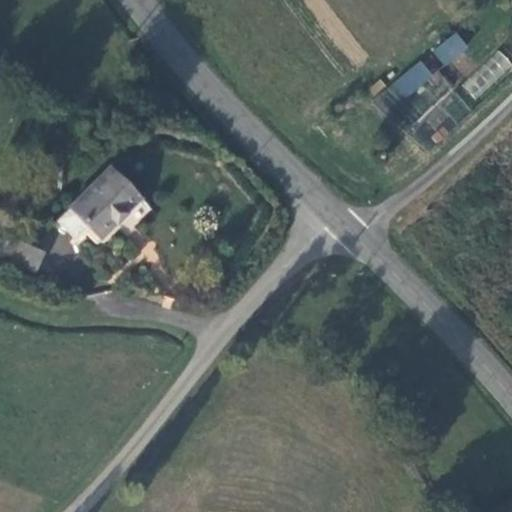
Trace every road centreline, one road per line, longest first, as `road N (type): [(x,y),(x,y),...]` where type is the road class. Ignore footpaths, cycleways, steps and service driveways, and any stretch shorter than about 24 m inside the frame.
road 1 (unclassified): [(77,511),(224,333),(335,217)]
road 2 (secondary): [(136,0),(238,122),(335,217)]
road 3 (secondary): [(356,237),(511,400)]
road 4 (unclassified): [(356,237),(511,100)]
